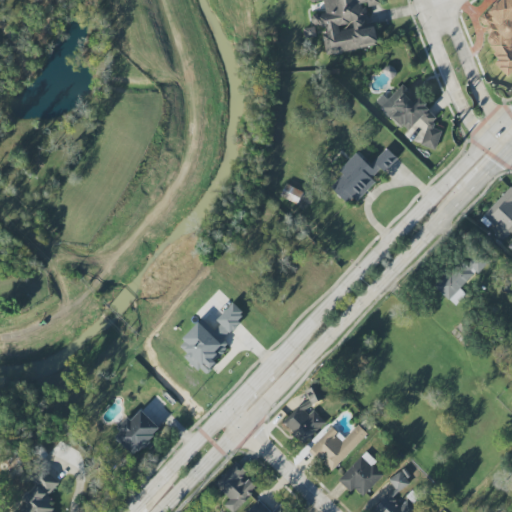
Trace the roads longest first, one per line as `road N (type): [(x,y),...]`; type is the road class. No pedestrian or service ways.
road 1 (secondary): [(511,113),(126,511)]
road 2 (secondary): [(160,511),(511,144)]
road 3 (residential): [(436,15),(437,45),(483,143),(509,148)]
road 4 (residential): [(509,148),(455,35),(436,15)]
road 5 (residential): [(227,408),(331,511)]
